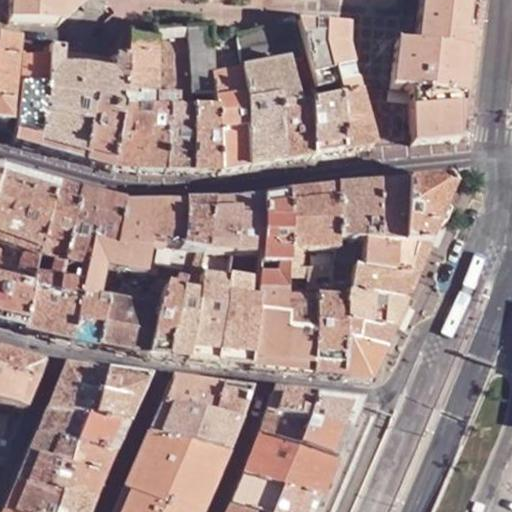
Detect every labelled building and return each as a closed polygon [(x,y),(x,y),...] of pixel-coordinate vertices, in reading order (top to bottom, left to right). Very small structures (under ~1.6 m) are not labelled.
[(7,0),(8,24),(58,27),(88,0),(7,0)] [(405,94),(408,136),(442,136),(447,84),(444,83),(449,29),(454,26),(456,0),(417,0),(415,22),(412,48),(393,46),(387,92),(405,94)] [(419,146),(457,146),(472,7),(473,0),(456,0),(454,26),(449,29),(444,83),(447,84),(442,136),(408,136),(410,147),(419,146)] [(240,74),(247,170),(279,164),(273,114),(291,110),(281,65),(301,62),(293,27),(292,20),(257,28),(256,30),(233,37),(240,74)] [(293,27),(301,62),(312,108),(330,104),(356,98),(348,68),(342,67),(344,29),(293,27)] [(150,99),(171,100),(188,101),(188,94),(210,95),(208,44),(207,28),(150,32),(150,44),(152,45),(150,99)] [(211,111),(215,175),(247,170),(240,74),(233,37),(208,44),(210,95),(211,111)] [(122,64),(122,98),(150,99),(152,45),(150,44),(125,41),(121,60),(122,64)] [(0,130),(11,132),(17,62),(18,49),(0,47),(0,130)] [(44,65),(36,150),(83,164),(95,105),(120,110),(122,98),(122,64),(110,62),(109,77),(54,71),(55,59),(57,59),(58,55),(45,55),(44,65)] [(17,62),(11,132),(10,144),(36,150),(44,65),(17,62)] [(273,114),(279,164),(307,160),(303,111),(312,108),(301,62),(281,65),(291,110),(273,114)] [(120,110),(110,172),(163,175),(171,100),(150,99),(122,98),(120,110)] [(340,154),(371,150),(356,98),(330,104),(340,154)] [(171,100),(163,175),(189,174),(188,111),(188,101),(171,100)] [(303,111),(307,160),(340,154),(330,104),(312,108),(303,111)] [(95,105),(83,164),(110,172),(120,110),(95,105)] [(188,111),(189,174),(215,175),(211,111),(188,111)] [(0,286),(30,294),(33,277),(38,259),(55,187),(0,171),(0,286)] [(401,219),(438,219),(450,192),(443,182),(404,185),(401,219)] [(400,248),(401,219),(404,185),(376,189),(375,248),(400,248)] [(30,294),(55,300),(77,194),(55,187),(38,259),(51,263),(47,280),(33,277),(30,294)] [(375,248),(376,189),(333,192),(333,248),(375,248)] [(330,286),(333,269),(333,248),(333,192),(285,198),(284,254),(284,272),(305,272),(305,295),(329,293),(330,286)] [(79,299),(93,302),(96,291),(107,293),(110,273),(122,206),(77,194),(55,300),(78,305),(79,299)] [(284,254),(285,198),(260,201),(254,254),(284,254)] [(227,282),(251,286),(254,254),(260,201),(252,202),(237,204),(224,257),(223,258),(221,281),(227,282)] [(224,257),(237,204),(209,205),(204,256),(223,258),(224,257)] [(193,255),(204,256),(209,205),(182,206),(183,245),(178,252),(184,254),(193,255)] [(181,271),(184,254),(178,252),(183,245),(182,206),(122,206),(110,273),(139,277),(140,275),(155,276),(157,266),(181,271)] [(426,248),(438,219),(401,219),(400,248),(426,248)] [(414,277),(426,248),(400,248),(375,248),(333,248),(333,269),(381,275),(414,277)] [(311,377),(311,302),(284,299),(284,272),(284,254),(254,254),(251,286),(247,371),(311,377)] [(220,287),(221,281),(223,258),(204,256),(193,255),(189,283),(198,284),(220,287)] [(403,306),(414,277),(381,275),(333,269),(330,286),(345,288),(344,298),(403,306)] [(155,314),(164,281),(158,279),(153,283),(145,312),(155,314)] [(144,359),(163,361),(181,282),(164,281),(155,314),(144,359)] [(183,363),(214,367),(227,282),(221,281),(220,287),(198,284),(183,363)] [(163,361),(183,363),(198,284),(189,283),(181,282),(163,361)] [(214,367),(247,371),(251,286),(227,282),(214,367)] [(0,327),(20,332),(30,294),(0,286),(0,327)] [(341,298),(344,298),(345,288),(330,286),(329,293),(327,303),(311,302),(311,377),(338,380),(339,343),(340,326),(341,298)] [(20,332),(70,344),(78,305),(55,300),(30,294),(20,332)] [(390,333),(403,306),(344,298),(341,298),(340,326),(390,333)] [(70,344),(95,349),(104,305),(93,302),(79,299),(78,305),(70,344)] [(95,349),(144,359),(155,314),(145,312),(104,305),(95,349)] [(382,351),(390,333),(340,326),(339,343),(382,351)] [(367,384),(382,351),(339,343),(338,380),(367,384)] [(40,366),(0,355),(0,376),(34,383),(40,366)] [(89,422),(103,376),(62,372),(35,438),(72,448),(84,422),(89,422)] [(0,408),(6,409),(22,413),(34,383),(0,376),(0,408)] [(143,382),(103,376),(89,422),(124,428),(144,384),(143,382)] [(168,383),(157,410),(212,421),(219,391),(168,383)] [(212,421),(235,426),(246,394),(219,391),(212,421)] [(303,426),(313,400),(270,396),(256,437),(294,450),(303,426)] [(303,426),(345,435),(357,406),(313,400),(303,426)] [(143,440),(222,459),(235,426),(212,421),(157,410),(143,440)] [(124,428),(89,422),(84,422),(72,448),(110,458),(124,428)] [(315,505),(345,435),(303,426),(294,450),(256,437),(238,479),(276,489),(313,504),(315,505)] [(72,448),(35,438),(26,457),(62,466),(65,466),(72,448)] [(199,511),(222,459),(143,440),(110,511),(199,511)] [(110,458),(72,448),(65,466),(62,466),(49,495),(60,497),(90,505),(110,458)] [(62,466),(26,457),(13,486),(49,495),(62,466)] [(239,511),(266,511),(276,489),(238,479),(226,509),(239,511)] [(49,495),(13,486),(1,511),(53,511),(60,497),(49,495)] [(309,511),(313,504),(276,489),(266,511),(309,511)] [(87,511),(90,505),(60,497),(53,511),(87,511)]
